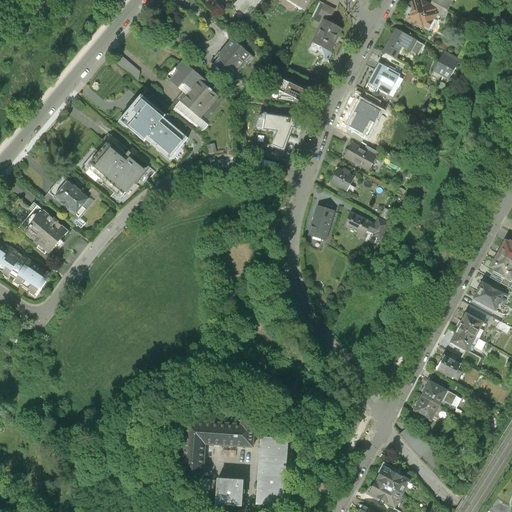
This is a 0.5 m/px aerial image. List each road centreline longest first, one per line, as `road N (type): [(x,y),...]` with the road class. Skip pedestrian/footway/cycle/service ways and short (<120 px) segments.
road 1 (residential): [(0,289),(28,308),(49,310),(120,224),(196,170),(244,163),(303,178)]
road 2 (residential): [(303,178),(287,237),(292,291),(385,425)]
road 3 (residential): [(385,425),(511,192)]
road 4 (tertiary): [(0,164),(137,0)]
road 5 (residential): [(374,22),(303,178)]
road 6 (residential): [(385,425),(437,487),(475,511)]
